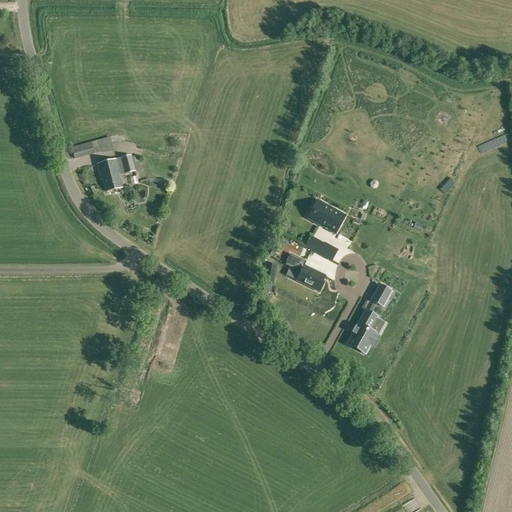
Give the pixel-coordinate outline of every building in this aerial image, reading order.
[(91,143),(71,149),(74,159),(94,153),(93,150),(95,150),(96,152),(102,151),(102,150),(103,153),(112,151),(111,142),(102,144),(100,144),(99,141),(91,143)] [(119,175),(135,171),(131,156),(97,164),(101,180),(102,180),(105,192),(122,188),(119,175)] [(336,232),(340,225),(339,224),(343,217),(333,211),(333,212),(318,204),(313,213),(311,212),(307,219),(314,223),(314,222),(325,229),(335,234),(336,232)] [(324,244),(318,253),(331,260),(336,251),(324,244)] [(269,247),(264,267),(275,270),(280,249),(269,247)] [(325,276),(304,266),(306,262),(290,254),(285,265),(289,268),(296,271),(298,267),(301,269),(296,281),(319,292),(323,283),(322,282),(325,276)] [(382,307),(391,291),(380,286),(372,301),(382,307)] [(370,345),(373,347),(379,337),(375,335),(376,334),(371,331),(378,319),(376,318),(376,317),(366,311),(357,327),(356,326),(352,333),(353,333),(352,336),(355,337),(351,346),(365,354),(370,345)]
